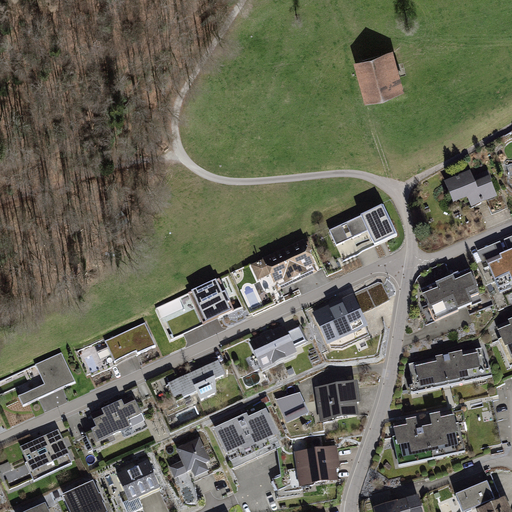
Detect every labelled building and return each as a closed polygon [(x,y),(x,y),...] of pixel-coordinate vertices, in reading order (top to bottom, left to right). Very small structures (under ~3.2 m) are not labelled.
[(393,52),(353,63),(365,105),(404,94),(393,52)] [(472,175),(445,186),(453,206),(467,201),(471,209),(496,199),(487,177),(475,182),(472,175)] [(381,213),(332,235),(338,247),(367,234),(374,250),(395,241),(381,213)] [(302,245),(260,263),(270,288),(312,270),(302,245)] [(511,253),(493,260),(505,293),(511,290),(511,253)] [(488,261),(482,263),(486,282),(492,280),(488,261)] [(470,274),(421,292),(433,324),(482,306),(470,274)] [(218,281),(191,293),(204,321),(231,310),(218,281)] [(365,325),(352,296),(314,314),(328,342),(365,325)] [(176,302),(158,308),(161,319),(179,313),(176,302)] [(145,325),(103,344),(113,365),(135,355),(136,359),(156,350),(145,325)] [(511,326),(494,333),(507,368),(511,365),(511,326)] [(283,331),(248,347),(261,374),(296,359),(293,352),(305,347),(299,332),(286,338),(283,331)] [(483,355),(407,370),(412,395),(488,380),(483,355)] [(44,389),(18,400),(23,410),(76,388),(62,356),(35,367),(44,389)] [(217,369),(167,388),(172,402),(193,395),(197,406),(218,398),(212,384),(222,380),(217,369)] [(357,389),(317,392),(320,425),(356,422),(355,409),(359,409),(357,389)] [(300,398),(277,403),(287,427),(308,416),(300,398)] [(96,434),(92,436),(97,449),(132,435),(129,428),(141,423),(134,406),(125,409),(125,404),(102,413),(105,420),(93,425),(96,434)] [(246,415),(215,429),(228,456),(277,434),(266,410),(248,418),(246,415)] [(417,424),(391,429),(399,468),(463,455),(455,416),(428,422),(430,430),(419,433),(417,424)] [(56,432),(17,450),(33,485),(72,468),(56,432)] [(201,444),(177,454),(187,477),(191,476),(192,479),(206,474),(205,470),(211,468),(201,444)] [(336,453),(297,456),(299,489),(339,486),(336,453)] [(147,467),(116,479),(126,506),(157,493),(147,467)] [(487,483),(456,496),(463,511),(467,511),(476,508),(478,511),(508,511),(504,500),(495,504),(487,483)] [(103,511),(91,485),(61,499),(66,511),(103,511)] [(421,511),(417,496),(375,508),(375,511),(421,511)]
